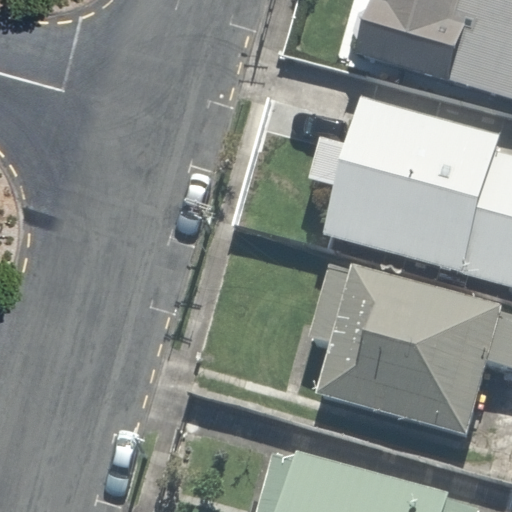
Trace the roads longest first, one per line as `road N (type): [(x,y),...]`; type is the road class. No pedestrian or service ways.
road 1 (residential): [(33,511),(148,116)]
road 2 (unclassified): [(148,116),(0,74)]
road 3 (residential): [(148,116),(184,0)]
